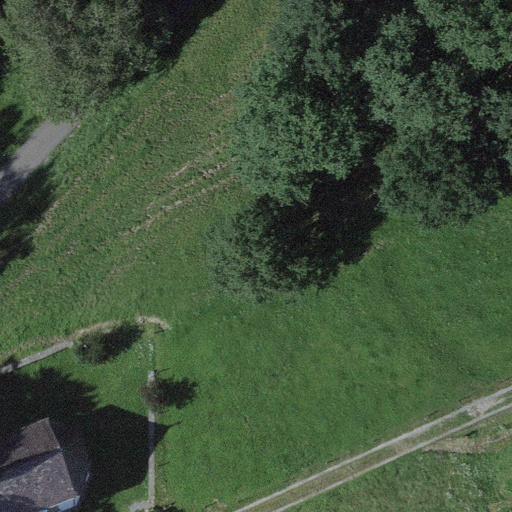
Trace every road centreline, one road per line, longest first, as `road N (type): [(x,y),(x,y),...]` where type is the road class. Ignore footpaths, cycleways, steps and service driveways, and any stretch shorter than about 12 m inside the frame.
road 1 (track): [(511,386),(252,511)]
road 2 (unclassified): [(0,186),(189,0)]
